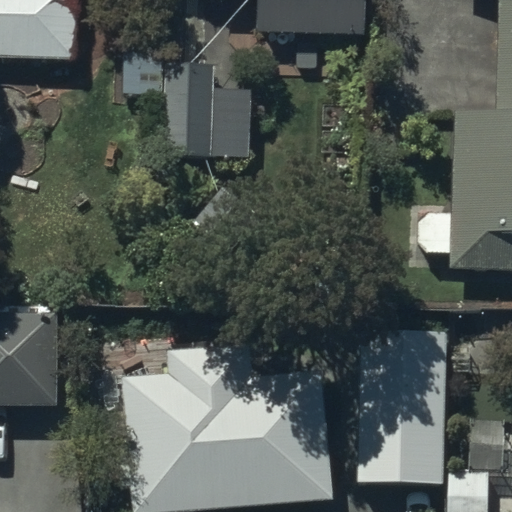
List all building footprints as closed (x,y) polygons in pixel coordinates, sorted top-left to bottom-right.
[(75,0),(0,0),(0,53),(73,55),(75,0)] [(361,0),(257,0),(257,33),(360,35),(361,0)] [(511,0),(497,0),(494,112),(452,111),(447,272),(511,274),(511,0)] [(159,53),(121,52),(120,92),(158,93),(159,53)] [(211,67),(166,66),(164,157),(247,160),(249,92),(211,91),(211,67)] [(54,312),(0,312),(0,406),(55,407),(54,312)] [(442,487),(443,335),(361,335),(359,486),(442,487)] [(253,380),(249,345),(164,352),(166,376),(124,379),(135,511),(204,511),(330,501),(319,374),(253,380)]
